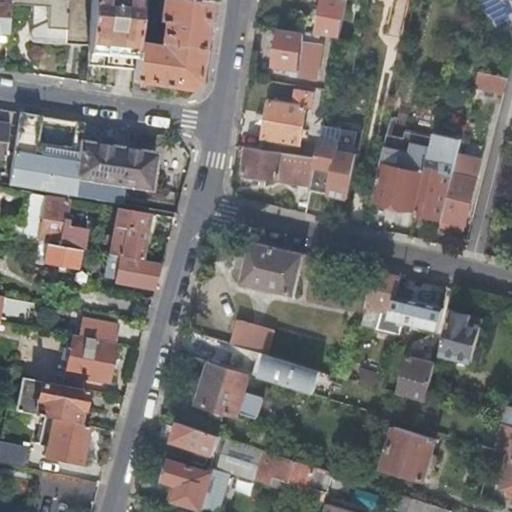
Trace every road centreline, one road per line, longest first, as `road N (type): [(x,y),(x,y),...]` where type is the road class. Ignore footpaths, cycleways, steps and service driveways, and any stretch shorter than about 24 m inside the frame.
road 1 (residential): [(199,206),(511,279)]
road 2 (residential): [(110,511),(199,206)]
road 3 (residential): [(218,118),(0,87)]
